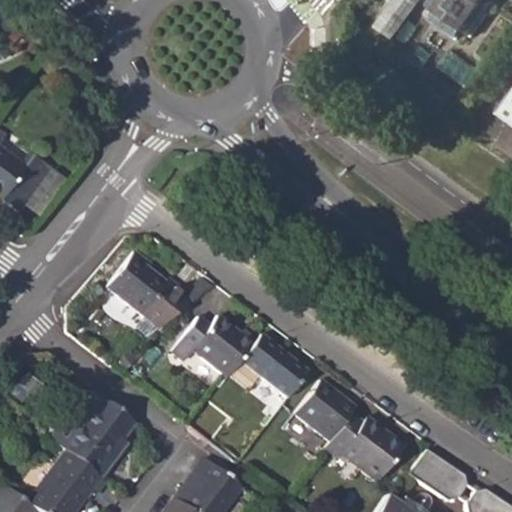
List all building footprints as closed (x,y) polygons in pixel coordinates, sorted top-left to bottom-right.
[(424,23),(451,42),(457,33),(464,38),(490,0),(427,0),(421,9),(429,15),(424,23)] [(511,87),(498,108),(511,117),(511,87)] [(22,201),(42,173),(26,161),(30,155),(0,133),(0,185),(5,190),(6,189),(22,201)] [(104,274),(158,318),(195,289),(166,266),(163,270),(142,253),(146,249),(133,239),(104,274)] [(206,302),(174,343),(187,353),(198,337),(235,365),(246,349),(263,327),(249,317),(247,320),(225,303),(218,311),(206,302)] [(246,349),(292,386),(314,358),(267,322),(263,327),(246,349)] [(301,402),(336,429),(359,399),(362,396),(327,369),(301,402)] [(60,417),(45,437),(57,446),(63,451),(96,476),(115,451),(111,448),(132,421),(97,394),(72,426),(60,417)] [(370,408),(359,399),(336,429),(332,433),(344,443),(347,439),(381,466),(408,433),(392,420),(389,424),(370,408)] [(194,418),(209,431),(221,416),(206,404),(194,418)] [(373,405),(370,408),(389,424),(392,420),(373,405)] [(405,471),(442,497),(455,495),(464,481),(459,472),(424,449),(411,464),(405,471)] [(63,451),(22,502),(36,511),(70,511),(87,490),(93,495),(103,481),(96,476),(63,451)] [(203,457),(181,485),(187,490),(209,461),(203,457)] [(221,511),(241,486),(209,461),(187,490),(181,485),(173,496),(194,511),(221,511)] [(1,485),(0,485),(0,511),(36,511),(22,502),(1,485)] [(464,511),(511,511),(511,506),(482,487),(472,487),(462,502),(464,511)] [(407,509),(380,490),(367,511),(414,511),(409,508),(407,509)] [(194,511),(173,496),(160,511),(194,511)]
